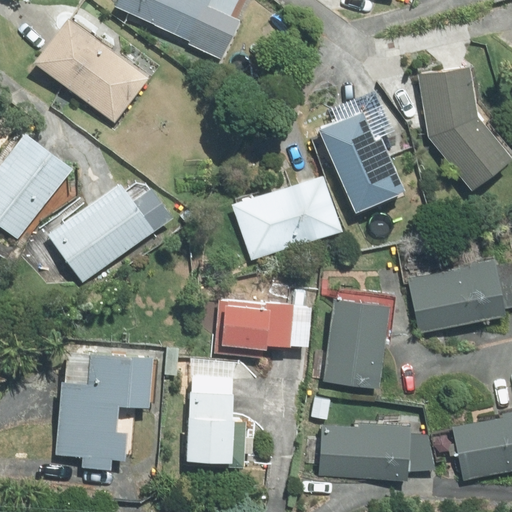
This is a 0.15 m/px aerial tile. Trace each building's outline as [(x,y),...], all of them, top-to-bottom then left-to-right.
[(106,0),(104,6),(219,57),(236,21),(202,6),(204,0),(106,0)] [(112,123),(146,79),(58,16),(25,61),(112,123)] [(464,187),(504,157),(471,114),(463,67),(413,76),(423,134),(464,187)] [(401,189),(363,104),(311,128),(349,212),(401,189)] [(0,228),(15,239),(63,169),(11,133),(0,149),(0,228)] [(249,262),(335,231),(315,173),(228,204),(249,262)] [(44,234),(80,281),(166,217),(143,187),(125,200),(112,183),(44,234)] [(485,262),(400,282),(413,335),(497,315),(485,262)] [(381,307),(328,301),(316,383),(372,389),(381,307)] [(285,310),(216,302),(210,356),(279,364),(285,310)] [(176,344),(159,343),(158,375),(175,376),(176,344)] [(147,356),(85,353),(83,387),(53,385),(49,453),(76,455),(75,470),(104,471),(102,457),(119,458),(120,434),(108,434),(110,406),(145,408),(147,356)] [(226,396),(184,394),(181,462),(222,464),(226,396)] [(511,413),(445,428),(457,483),(511,471),(511,413)] [(401,430),(318,426),(316,476),(399,480),(401,430)]
